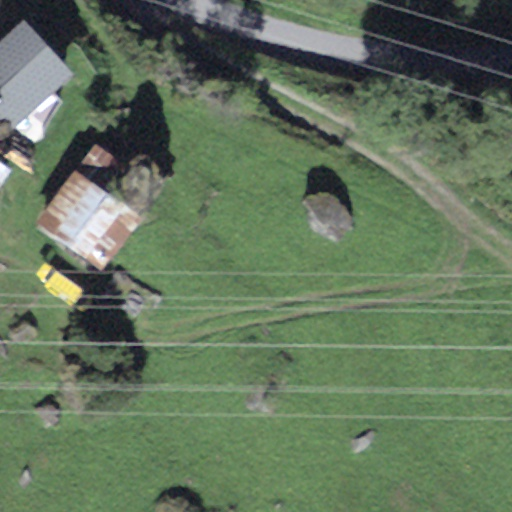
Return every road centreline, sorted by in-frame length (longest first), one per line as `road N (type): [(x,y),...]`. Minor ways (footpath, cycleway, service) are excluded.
road 1 (track): [(121,0),(270,93),(390,150),(511,259)]
road 2 (tertiary): [(182,0),(316,51),(511,71)]
